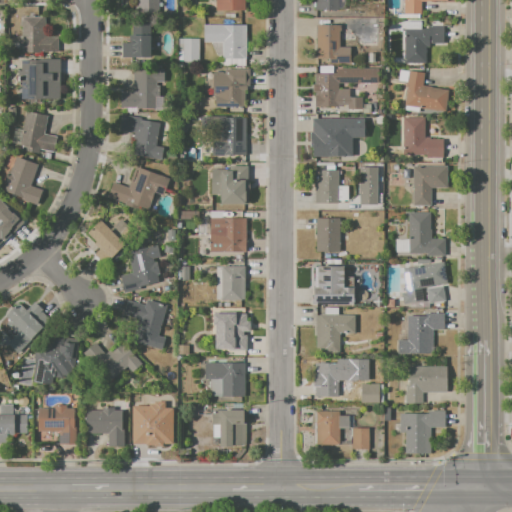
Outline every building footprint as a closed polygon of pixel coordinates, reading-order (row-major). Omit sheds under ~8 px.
[(159,13),(158,0),(134,0),(135,13),(159,13)] [(244,0),(244,11),(215,10),(215,0),(244,0)] [(314,0),(338,0),(339,9),(314,9),(314,0)] [(446,0),(447,2),(421,3),(421,15),(403,15),(403,0),(446,0)] [(365,3),(378,4),(378,17),(364,17),(365,3)] [(21,17),(45,17),(45,37),(57,37),(57,54),(21,54),(21,17)] [(128,59),(129,21),(141,21),(141,35),(150,35),(149,59),(128,59)] [(360,24),(379,24),(378,46),(358,46),(358,35),(360,35),(360,24)] [(204,25),(242,25),(242,58),(222,58),(222,42),(204,42),(204,25)] [(315,25),(339,25),(339,47),(350,47),(350,63),(329,64),(329,58),(315,58),(315,25)] [(404,30),(424,30),(424,26),(443,26),(443,43),(425,43),(425,63),(404,63),(404,30)] [(182,39),(199,39),(199,62),(182,62),(182,39)] [(21,61),(29,61),(29,64),(40,64),(40,60),(59,60),(59,99),(21,99),(21,61)] [(316,73),(336,74),(336,68),(378,69),(377,83),(337,82),(337,89),(348,89),(348,96),(362,96),(362,115),(348,114),(348,106),(315,106),(316,73)] [(133,70),(164,70),(164,84),(157,84),(157,97),(162,97),(162,110),(120,110),(120,93),(132,93),(133,70)] [(409,71),(423,74),(421,86),(448,91),(444,113),(403,105),(409,71)] [(244,73),(244,84),(247,84),(247,91),(244,91),(244,107),(214,107),(214,97),(213,97),(213,73),(244,73)] [(364,104),(377,104),(377,114),(364,114),(364,104)] [(26,111),(46,115),(43,133),(58,136),(55,153),(37,150),(36,153),(18,150),(26,111)] [(121,114),(141,118),(140,120),(159,124),(155,147),(163,149),(160,163),(132,157),(136,135),(118,131),(121,114)] [(215,117),(245,118),(244,159),(208,158),(208,141),(222,142),(223,129),(215,129),(215,117)] [(403,118),(423,118),(423,140),(442,140),(442,154),(403,154),(403,118)] [(316,121),(338,121),(338,156),(316,156),(316,121)] [(3,193),(6,185),(2,184),(6,172),(10,174),(16,157),(38,165),(31,186),(41,190),(37,204),(3,193)] [(211,170),(216,170),(216,165),(247,166),(247,206),(219,206),(219,194),(210,194),(211,170)] [(412,166),(446,166),(446,189),(430,189),(430,206),(412,206),(412,166)] [(135,167),(169,179),(163,196),(153,192),(146,211),(107,197),(113,182),(128,187),(135,167)] [(358,168),(376,168),(377,205),(358,205),(358,168)] [(314,170),(337,171),(337,203),(313,203),(314,170)] [(0,200),(22,222),(11,233),(3,224),(0,227),(0,200)] [(408,214),(429,214),(429,241),(444,241),(444,258),(426,258),(426,255),(408,255),(408,214)] [(209,219),(244,219),(244,252),(208,252),(208,234),(223,234),(223,230),(209,230),(209,219)] [(315,219),(339,219),(339,240),(342,240),(342,254),(315,254),(315,219)] [(99,221),(125,246),(105,266),(95,255),(101,249),(86,234),(99,221)] [(127,252),(156,246),(158,257),(153,258),(155,268),(158,267),(160,275),(156,276),(157,283),(140,287),(141,289),(124,293),(120,275),(132,273),(127,252)] [(403,269),(442,262),(446,285),(419,289),(422,303),(402,306),(400,294),(407,293),(403,269)] [(179,267),(189,267),(188,281),(178,280),(179,267)] [(220,267),(244,268),(244,300),(220,300),(220,267)] [(316,268),(343,267),(343,288),(352,288),(353,306),(313,306),(312,289),(317,289),(316,268)] [(426,290),(443,288),(445,301),(428,303),(426,290)] [(129,301),(145,306),(147,300),(168,306),(165,316),(163,316),(157,336),(163,338),(159,350),(132,342),(138,320),(124,316),(129,301)] [(19,304),(27,312),(35,305),(49,320),(28,340),(24,336),(14,346),(0,331),(0,325),(8,319),(5,316),(19,304)] [(407,317),(428,317),(428,313),(443,313),(443,331),(433,331),(432,353),(396,352),(397,340),(406,340),(407,317)] [(222,316),(245,316),(245,350),(222,350),(222,316)] [(315,316),(355,316),(354,334),(340,334),(339,354),(325,354),(325,349),(315,349),(315,316)] [(52,337),(62,339),(61,342),(69,344),(70,338),(79,340),(71,385),(49,381),(47,387),(32,384),(37,353),(34,353),(35,347),(44,349),(46,341),(51,342),(52,337)] [(95,345),(106,357),(122,344),(140,366),(131,374),(125,368),(107,384),(82,356),(95,345)] [(204,363),(244,363),(244,399),(220,399),(220,380),(204,380),(204,363)] [(314,364),(338,364),(338,397),(314,397),(314,364)] [(409,367),(446,368),(445,393),(422,393),(422,405),(405,404),(405,386),(408,386),(409,367)] [(360,384),(379,384),(378,403),(360,403),(360,384)] [(0,404),(14,404),(14,416),(26,416),(26,437),(7,437),(7,445),(0,445),(0,404)] [(53,405),(66,405),(66,409),(73,409),(73,428),(75,428),(75,446),(58,445),(58,433),(38,432),(38,410),(53,410),(53,405)] [(86,411),(102,411),(102,409),(115,409),(115,413),(121,413),(121,430),(124,430),(124,448),(108,447),(108,434),(86,433),(86,411)] [(145,410),(159,410),(158,423),(145,422),(145,410)] [(399,414),(427,415),(427,410),(445,410),(444,429),(430,429),(429,455),(404,454),(404,434),(399,434),(399,414)] [(218,412),(245,412),(245,426),(232,426),(232,449),(218,449),(218,412)] [(314,412),(339,412),(339,447),(316,447),(316,425),(313,425),(314,412)] [(348,416),(337,416),(337,428),(348,428),(348,416)] [(145,422),(158,423),(160,423),(161,418),(170,418),(169,433),(160,433),(160,451),(145,450),(145,422)] [(351,428),(368,429),(367,450),(351,450),(351,428)]
